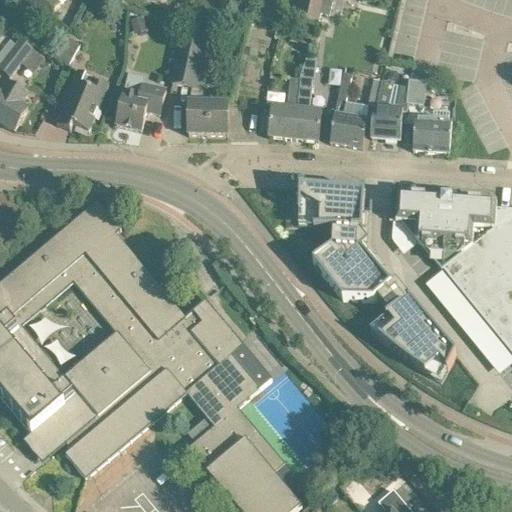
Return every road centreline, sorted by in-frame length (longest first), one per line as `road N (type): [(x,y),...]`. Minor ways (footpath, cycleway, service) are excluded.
road 1 (secondary): [(511,476),(452,453),(380,408),(263,264),(190,197),(146,178)]
road 2 (residential): [(511,177),(218,167),(146,178)]
road 3 (secondary): [(146,178),(0,167)]
